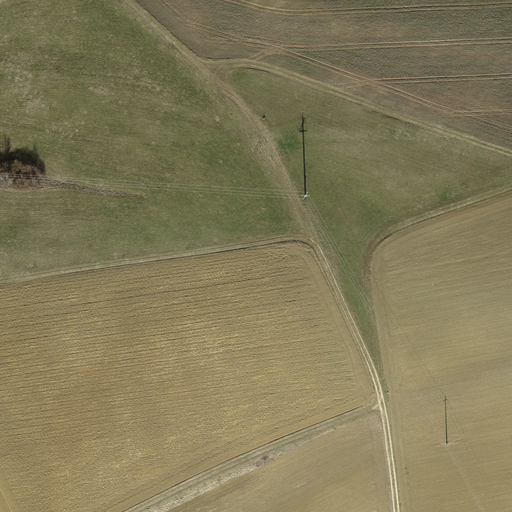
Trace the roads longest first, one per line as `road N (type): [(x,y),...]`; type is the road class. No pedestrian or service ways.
road 1 (track): [(0,265),(36,280),(298,237),(315,242)]
road 2 (track): [(511,157),(256,66),(208,72)]
road 3 (track): [(129,0),(260,124),(315,242)]
road 4 (track): [(511,188),(387,233),(371,266),(376,370)]
road 5 (track): [(146,511),(271,449),(387,405)]
road 6 (track): [(376,370),(398,511)]
road 7 (track): [(315,242),(376,370)]
